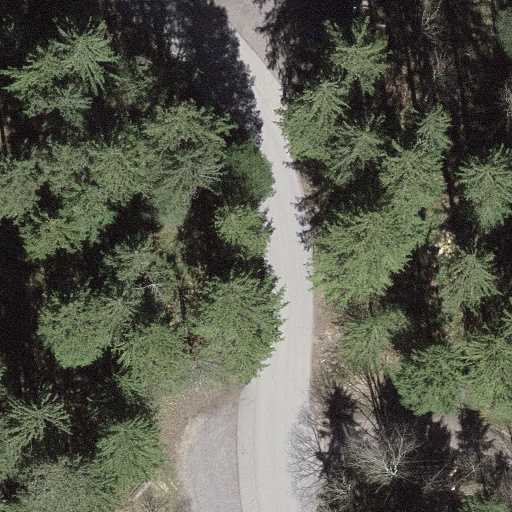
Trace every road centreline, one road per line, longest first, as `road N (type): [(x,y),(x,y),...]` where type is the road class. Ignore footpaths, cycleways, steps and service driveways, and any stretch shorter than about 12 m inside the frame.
road 1 (unclassified): [(146,0),(185,43),(227,194),(292,511)]
road 2 (track): [(286,470),(448,432),(511,456)]
